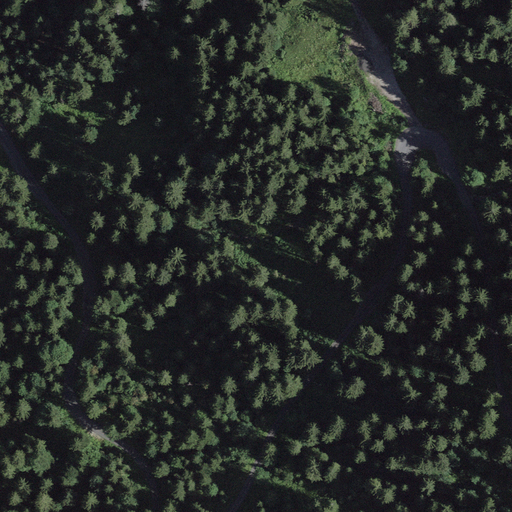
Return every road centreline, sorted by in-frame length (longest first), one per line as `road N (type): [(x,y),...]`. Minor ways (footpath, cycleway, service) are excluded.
road 1 (unclassified): [(511,424),(499,389),(476,226),(441,147),(420,136),(406,153),(398,260),(300,386),(230,511)]
road 2 (unclassified): [(156,511),(143,462),(74,401),(87,268),(0,129)]
road 3 (track): [(420,136),(376,66),(352,0)]
